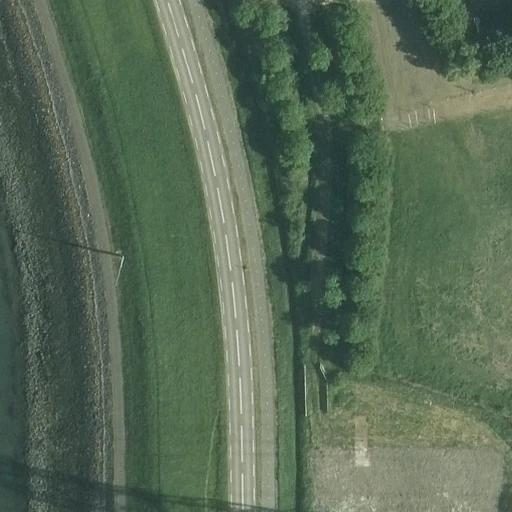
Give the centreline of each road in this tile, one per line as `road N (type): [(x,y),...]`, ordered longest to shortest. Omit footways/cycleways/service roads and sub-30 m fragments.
road 1 (tertiary): [(246,511),(242,342),(229,246),(167,0)]
road 2 (track): [(302,0),(326,133),(314,358)]
